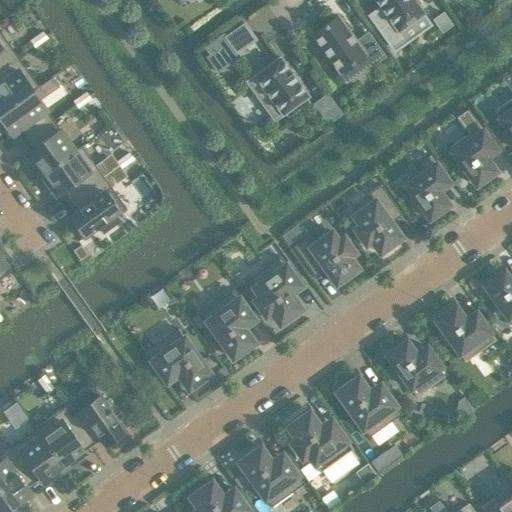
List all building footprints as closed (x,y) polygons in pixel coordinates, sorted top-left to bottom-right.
[(424,13),(414,0),(375,0),(380,7),(368,15),(391,48),(405,38),(399,30),(424,13)] [(452,24),(443,12),(433,19),(442,31),(452,24)] [(384,56),(367,33),(356,41),(337,16),(312,34),(340,73),(365,55),(372,65),(384,56)] [(256,39),(244,23),(225,37),(236,53),(256,39)] [(0,66),(17,55),(0,31),(0,66)] [(47,38),(45,35),(43,31),(36,36),(41,43),(47,38)] [(222,34),(203,48),(209,55),(207,57),(217,71),(239,56),(236,53),(225,37),(222,34)] [(41,43),(36,36),(30,41),(34,47),(41,43)] [(0,112),(38,85),(17,55),(0,66),(0,112)] [(308,96),(280,57),(246,81),(275,120),(285,112),(288,116),(308,102),(305,98),(308,96)] [(54,120),(32,91),(39,86),(38,85),(0,112),(0,117),(3,123),(1,124),(9,136),(12,134),(12,135),(18,130),(26,140),(54,120)] [(328,91),(313,102),(328,123),(343,112),(328,91)] [(91,99),(88,95),(86,92),(79,97),(84,103),(91,99)] [(511,96),(511,97),(511,96),(511,104),(495,117),(511,141),(511,96)] [(84,103),(79,97),(73,101),(78,108),(84,103)] [(468,134),(449,148),(460,162),(458,164),(455,166),(463,178),(466,176),(468,174),(476,185),(478,183),(479,184),(494,173),(493,173),(496,171),(486,157),(497,149),(491,142),(468,109),(456,117),(468,134)] [(75,150),(54,120),(26,140),(33,150),(26,154),(33,163),(30,165),(38,177),(82,146),(81,145),(75,150)] [(103,176),(82,146),(38,177),(46,188),(49,186),(56,195),(62,191),(69,201),(103,176)] [(134,159),(131,156),(129,153),(123,157),(127,164),(134,159)] [(421,167),(402,181),(413,196),(408,199),(416,211),(419,209),(421,208),(429,219),(432,217),(432,218),(447,207),(447,206),(449,204),(439,190),(450,183),(445,175),(430,155),(418,164),(421,167)] [(127,164),(123,157),(116,162),(121,168),(127,164)] [(125,207),(103,176),(69,201),(76,210),(70,215),(76,224),(73,226),(82,237),(84,235),(85,236),(98,227),(103,233),(120,221),(115,215),(125,207)] [(374,201),(353,216),(360,225),(354,229),(366,244),(371,241),(379,252),(382,251),(383,253),(400,240),(399,238),(401,237),(390,222),(401,214),(396,206),(380,184),(368,193),(374,201)] [(305,238),(293,247),(309,269),(314,276),(325,268),(336,284),(338,282),(339,284),(357,271),(356,270),(358,268),(350,256),(355,252),(343,237),(338,240),(331,231),(311,246),(305,238)] [(6,257),(0,248),(0,279),(12,271),(3,259),(6,257)] [(280,256),(247,279),(248,280),(256,291),(258,294),(253,298),(265,316),(271,312),(279,324),(281,323),(283,324),(300,312),(299,310),(301,309),(290,293),(301,286),(296,278),(280,256)] [(486,283),(484,285),(494,299),(500,307),(511,324),(511,281),(504,270),(501,272),(501,271),(486,282),(486,283)] [(248,280),(239,287),(246,298),(256,291),(248,280)] [(233,289),(200,313),(213,330),(207,334),(219,350),(224,346),(233,358),(235,356),(236,358),(253,345),(252,343),(254,342),(243,327),(254,319),(249,311),(233,289)] [(494,299),(479,310),(485,318),(500,307),(494,299)] [(437,318),(435,319),(443,330),(438,334),(447,346),(449,344),(451,342),(465,361),(496,339),(481,319),(476,311),(465,319),(455,305),(453,307),(452,306),(437,317),(437,318)] [(197,315),(192,319),(199,329),(205,324),(197,315)] [(178,329),(145,352),(161,374),(166,382),(177,374),(188,389),(190,388),(192,389),(209,377),(208,375),(210,374),(178,329)] [(389,353),(386,354),(416,396),(447,374),(432,354),(427,346),(416,354),(406,340),(404,342),(403,341),(388,352),(389,353)] [(49,382),(44,375),(38,380),(42,386),(49,382)] [(338,390),(336,392),(369,437),(401,414),(385,391),(380,384),(369,391),(358,376),(356,378),(355,376),(337,388),(338,390)] [(53,388),(49,382),(42,386),(47,393),(53,388)] [(125,429),(113,413),(116,411),(108,400),(105,402),(100,395),(70,417),(91,444),(99,438),(104,445),(113,438),(115,441),(126,433),(124,430),(125,429)] [(456,412),(461,419),(474,409),(463,396),(458,399),(456,412)] [(91,444),(70,417),(63,408),(35,428),(66,471),(78,463),(76,460),(85,454),(82,450),(91,444)] [(290,425),(287,427),(296,439),(291,442),(302,459),(307,455),(320,472),(352,448),(336,426),(331,418),(320,426),(309,411),(307,413),(306,411),(288,423),(290,425)] [(66,471),(35,428),(8,447),(32,482),(39,476),(44,483),(53,476),(55,479),(66,471)] [(380,473),(403,456),(395,444),(371,461),(380,473)] [(241,460),(239,462),(272,506),(304,483),(288,461),(282,453),(271,461),(260,446),(258,447),(257,446),(240,458),(241,460)] [(32,482),(8,447),(0,452),(0,493),(12,510),(23,502),(21,499),(30,493),(26,486),(32,482)] [(461,480),(455,472),(449,477),(455,485),(461,480)] [(241,474),(234,479),(242,489),(248,485),(241,474)] [(192,495),(190,496),(198,508),(193,511),(250,511),(239,496),(234,488),(223,496),(212,481),(210,482),(208,481),(191,493),(192,495)] [(8,511),(12,510),(0,493),(0,511),(8,511)] [(493,497),(480,506),(484,511),(511,511),(511,495),(498,505),(493,497)] [(474,511),(468,503),(455,511),(474,511)]
